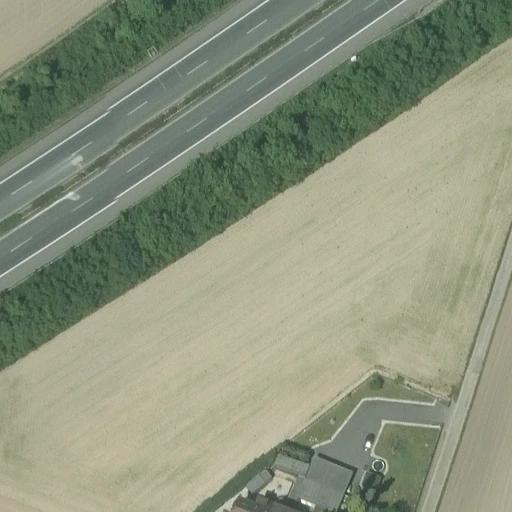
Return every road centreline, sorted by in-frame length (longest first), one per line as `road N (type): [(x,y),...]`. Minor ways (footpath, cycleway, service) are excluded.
road 1 (motorway): [(0,268),(400,0)]
road 2 (motorway): [(318,0),(0,214)]
road 3 (unclassified): [(511,256),(430,511)]
road 4 (track): [(0,89),(125,0)]
